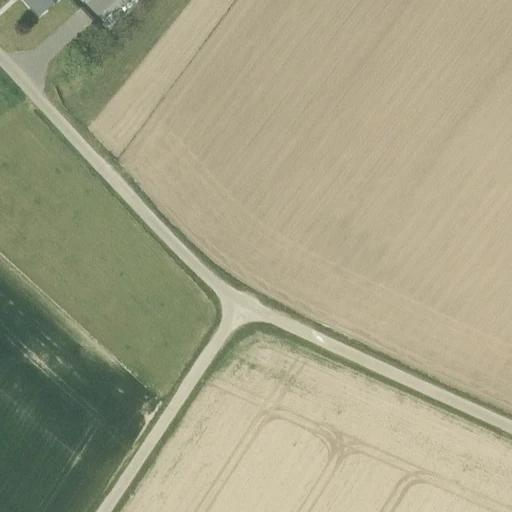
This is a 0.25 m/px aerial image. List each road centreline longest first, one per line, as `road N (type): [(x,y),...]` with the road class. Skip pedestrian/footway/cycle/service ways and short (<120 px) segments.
road 1 (unclassified): [(244,304),(156,227),(0,61)]
road 2 (unclassified): [(511,425),(244,304)]
road 3 (unclassified): [(244,304),(107,511)]
